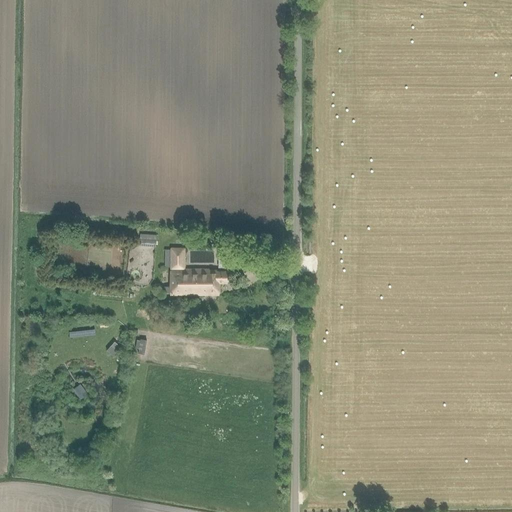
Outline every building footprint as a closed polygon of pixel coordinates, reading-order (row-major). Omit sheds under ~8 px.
[(141,234),(141,238),(140,238),(139,245),(155,247),(156,236),(141,234)] [(209,294),(218,294),(218,281),(227,281),(227,272),(216,272),(216,271),(209,271),(209,269),(183,269),(183,248),(171,248),(171,269),(171,294),(209,294)] [(95,328),(70,331),(70,337),(96,334),(95,328)] [(139,338),(136,351),(144,353),(147,339),(139,338)] [(106,349),(114,356),(122,347),(114,340),(106,349)] [(86,392),(80,384),(73,389),(78,397),(86,392)]
